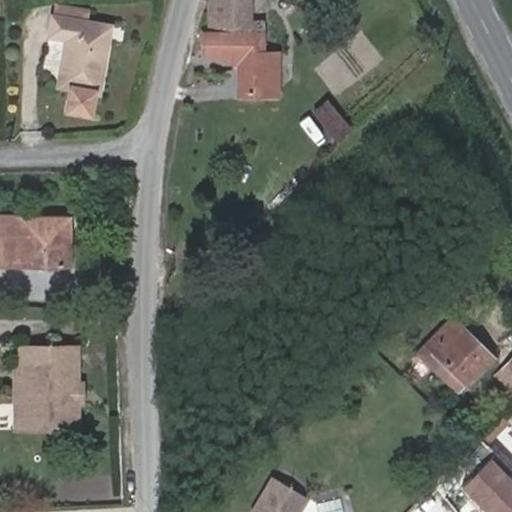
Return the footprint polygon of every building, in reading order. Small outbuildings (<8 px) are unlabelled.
[(259,33),(258,22),(250,22),(249,0),(209,0),(209,4),(210,33),(202,33),(202,56),(226,56),(238,56),(238,62),(238,95),(278,95),(278,53),(262,53),(262,33),(259,33)] [(87,11),(56,5),(55,16),(85,22),(87,11)] [(98,93),(110,26),(85,22),(55,16),(52,16),(48,37),(65,40),(58,86),(70,88),(66,111),(90,115),(94,93),(98,93)] [(0,266),(70,266),(69,216),(0,216),(0,266)] [(493,358),(451,318),(417,353),(458,393),(493,358)] [(77,383),(77,346),(19,347),(19,368),(14,368),(15,429),(77,429),(77,403),(77,383)] [(511,392),(511,359),(496,377),(511,392)] [(463,446),(453,435),(442,445),(453,456),(463,446)] [(511,472),(480,440),(457,463),(470,477),(461,486),(482,507),(479,510),(480,511),(508,511),(511,508),(511,472)] [(296,511),(305,498),(271,479),(251,511),(296,511)]
